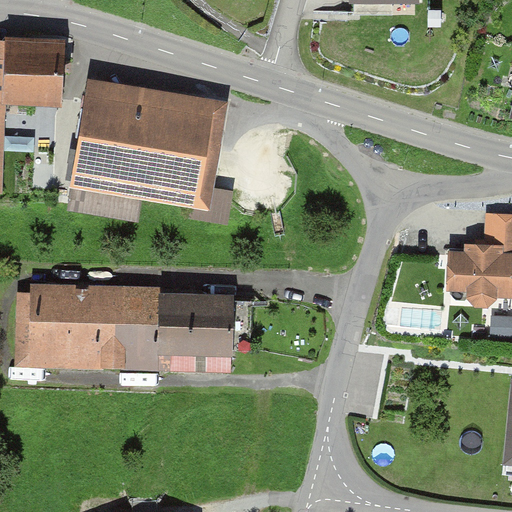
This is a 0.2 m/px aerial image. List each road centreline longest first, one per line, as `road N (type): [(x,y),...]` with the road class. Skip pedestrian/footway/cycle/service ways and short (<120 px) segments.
road 1 (tertiary): [(0,11),(103,31),(332,104)]
road 2 (unclassified): [(392,194),(314,497)]
road 3 (tertiary): [(332,104),(511,157)]
road 4 (residential): [(392,194),(511,180)]
